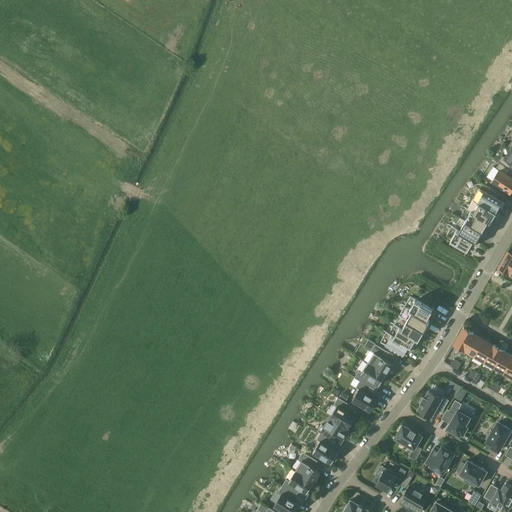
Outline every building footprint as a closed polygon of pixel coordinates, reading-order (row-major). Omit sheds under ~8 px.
[(498,161),(510,169),(511,168),(509,167),(511,163),(511,146),(509,145),(508,146),(511,147),(511,148),(506,157),(502,155),(498,161)] [(494,167),(487,177),(491,179),(510,192),(511,190),(511,177),(507,174),(510,169),(498,161),(500,162),(496,168),(494,167)] [(473,199),(496,212),(497,212),(496,211),(501,201),(479,188),(473,199)] [(465,207),(465,208),(491,222),(496,212),(473,199),(474,200),(468,209),(465,207)] [(459,217),(482,231),(488,221),(490,222),(491,222),(465,208),(459,217)] [(452,226),(451,226),(477,240),(482,231),(459,217),(454,227),(452,226)] [(476,241),(477,240),(451,226),(446,236),(468,249),(474,239),(476,241)] [(497,269),(503,272),(504,270),(509,273),(511,267),(511,252),(508,250),(497,269)] [(426,305),(410,296),(405,306),(427,319),(430,314),(433,309),(426,305)] [(430,320),(427,319),(405,306),(399,315),(418,326),(424,329),(427,324),(430,320)] [(418,326),(399,315),(394,324),(417,337),(419,339),(422,334),(424,329),(418,326)] [(417,337),(394,324),(389,333),(405,342),(409,345),(411,346),(414,341),(417,337)] [(464,327),(454,344),(464,350),(474,333),(464,327)] [(403,354),(406,349),(409,345),(405,342),(389,333),(386,332),(381,341),(396,350),(403,354)] [(484,339),(474,333),(464,350),(474,355),(484,339)] [(484,339),(474,355),(484,361),(494,344),(484,339)] [(374,352),(368,362),(386,373),(393,363),(390,361),(394,355),(386,350),(375,343),(371,350),(374,352)] [(504,350),(494,344),(484,361),(494,367),(504,350)] [(511,354),(504,350),(494,367),(504,372),(511,358),(511,354)] [(380,384),(386,373),(368,362),(362,372),(359,370),(354,377),(375,389),(370,385),(373,380),(380,384)] [(359,389),(353,399),(371,410),(377,399),(371,395),(375,389),(354,377),(360,380),(356,387),(359,389)] [(460,399),(465,390),(461,388),(455,396),(460,399)] [(442,398),(430,390),(426,396),(425,395),(421,401),(422,402),(417,410),(425,415),(426,414),(430,416),(436,408),(442,412),(449,401),(443,396),(442,398)] [(331,415),(349,427),(356,416),(349,412),(353,406),(338,396),(334,404),(337,405),(331,415)] [(456,414),(447,428),(460,436),(461,434),(463,435),(468,427),(466,425),(472,415),(460,408),(462,404),(455,400),(449,410),(456,414)] [(349,427),(331,415),(325,425),(322,424),(317,430),(336,441),(333,439),(336,433),(343,437),(349,427)] [(511,426),(510,428),(498,421),(493,430),(491,429),(486,437),(488,439),(487,441),(493,444),(492,447),(498,450),(504,441),(510,444),(511,439),(511,426)] [(411,429),(403,424),(395,437),(414,448),(409,456),(415,459),(421,448),(416,445),(422,435),(416,432),(416,431),(412,428),(411,429)] [(336,441),(317,430),(321,432),(317,439),(320,441),(313,451),(332,462),(338,451),(332,447),(336,441)] [(445,447),(442,446),(439,452),(434,449),(435,447),(426,462),(431,465),(443,472),(454,453),(452,451),(453,449),(446,445),(445,447)] [(295,470),(314,481),(320,471),(314,467),(318,460),(303,451),(298,458),(302,460),(295,470)] [(465,464),(462,462),(457,470),(461,472),(460,473),(466,477),(464,480),(472,485),(474,481),(479,484),(487,470),(468,459),(465,464)] [(401,467),(397,474),(386,467),(376,483),(383,487),(382,489),(386,491),(387,490),(388,490),(396,477),(401,479),(406,471),(401,467)] [(282,485),(297,494),(301,488),(307,492),(314,481),(295,470),(289,480),(286,478),(282,485)] [(403,481),(407,484),(412,477),(407,474),(403,481)] [(440,476),(436,483),(441,486),(445,479),(440,476)] [(489,488),(484,496),(507,509),(511,500),(511,485),(506,482),(502,490),(496,487),(494,490),(489,488)] [(276,504),(273,509),(277,511),(280,511),(283,509),(288,511),(295,511),(300,504),(293,500),(297,494),(282,485),(278,492),(281,493),(275,504),(276,504)] [(401,500),(419,511),(428,496),(410,485),(401,500)] [(474,490),(468,501),(475,505),(481,494),(474,490)] [(370,511),(372,511),(351,499),(348,504),(347,503),(341,511),(370,511)] [(454,511),(437,501),(430,511),(467,511),(461,508),(459,511),(454,511)]
